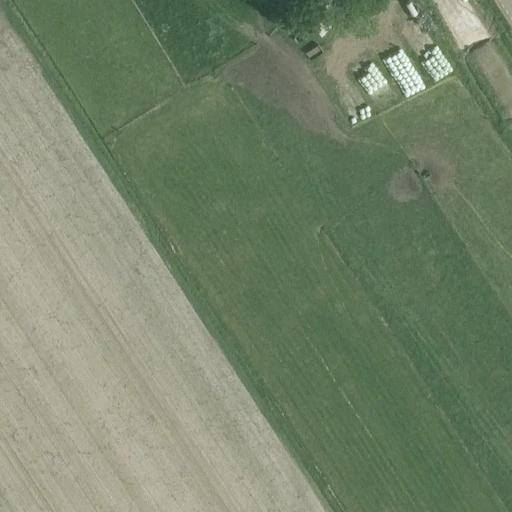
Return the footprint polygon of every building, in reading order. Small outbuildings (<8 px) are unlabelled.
[(318,25),(317,36),(341,37),(342,25),(318,25)] [(392,39),(374,46),(394,94),(411,87),(392,39)] [(325,84),(342,73),(333,59),(316,69),(325,84)] [(354,69),(378,111),(395,102),(372,60),(354,69)] [(433,61),(416,71),(424,86),(441,76),(433,61)] [(423,93),(432,113),(465,97),(455,77),(423,93)] [(349,113),(357,125),(374,113),(366,102),(349,113)]
